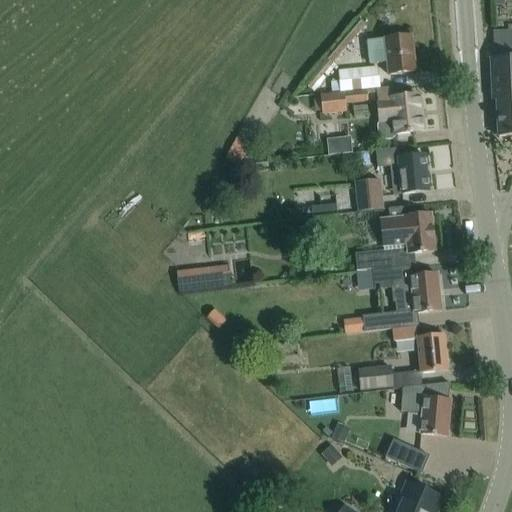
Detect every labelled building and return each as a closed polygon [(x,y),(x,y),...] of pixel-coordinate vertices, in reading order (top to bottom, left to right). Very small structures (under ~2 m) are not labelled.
[(411,37),(391,39),(367,42),(369,65),(386,63),(388,76),(415,73),(411,37)] [(511,59),(498,59),(491,60),(493,101),(497,100),(499,138),(511,137),(511,59)] [(375,90),(377,90),(375,69),(338,73),(339,83),(330,84),(331,95),(366,91),(375,90)] [(406,81),(392,81),(392,95),(406,95),(406,81)] [(389,90),(378,91),(377,90),(375,90),(378,127),(377,128),(378,134),(380,138),(390,140),(394,135),(394,136),(421,133),(417,97),(390,100),(389,90)] [(367,104),(366,91),(331,95),(319,96),(322,116),(345,114),(344,106),(367,104)] [(341,132),(342,148),(363,147),(363,131),(341,132)] [(224,161),(237,169),(250,145),(237,138),(224,161)] [(424,156),(404,158),(397,159),(401,195),(428,192),(424,156)] [(379,182),(353,186),(357,214),(382,210),(379,182)] [(452,196),(453,209),(471,208),(470,195),(452,196)] [(382,253),(355,256),(356,272),(372,271),(390,269),(410,266),(415,266),(414,254),(434,252),(430,216),(404,219),(403,208),(395,209),(386,210),(388,222),(378,223),(382,253)] [(170,260),(159,249),(147,237),(135,250),(157,272),(170,260)] [(390,269),(372,271),(374,291),(390,289),(391,295),(393,295),(411,293),(413,315),(417,314),(440,312),(436,275),(411,278),(410,266),(390,269)] [(361,320),(343,322),(345,335),(363,333),(392,330),(399,330),(397,315),(361,318),(361,320)] [(399,330),(392,330),(393,344),(416,342),(420,374),(446,372),(443,336),(416,338),(415,328),(399,330)] [(276,348),(262,350),(265,371),(279,369),(276,348)] [(389,369),(358,372),(361,392),(391,389),(389,369)] [(401,402),(400,412),(421,414),(419,435),(446,438),(450,402),(447,402),(449,384),(402,389),(401,402)] [(350,432),(337,427),(331,441),(344,446),(350,432)] [(429,457),(393,441),(385,459),(421,475),(429,457)] [(327,464),(338,456),(332,448),(321,456),(327,464)] [(395,468),(393,473),(394,479),(406,485),(410,475),(395,468)] [(435,511),(441,499),(423,491),(406,485),(394,511),(435,511)]
